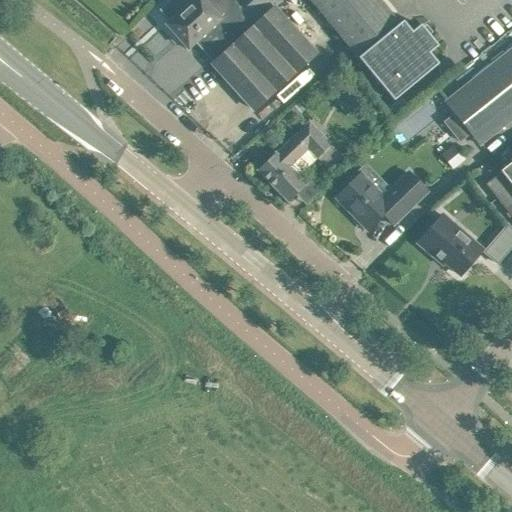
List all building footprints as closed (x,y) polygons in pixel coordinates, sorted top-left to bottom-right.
[(194,0),(169,22),(167,25),(188,48),(193,43),(194,42),(213,25),(232,45),(273,8),(282,0),(248,0),(240,7),(237,3),(233,0),(194,0)] [(309,0),(358,58),(399,24),(379,0),(309,0)] [(273,8),(232,45),(212,64),(254,110),(315,54),(273,8)] [(358,58),(393,101),(438,64),(428,53),(437,46),(423,28),(420,25),(411,32),(402,21),(399,24),(358,58)] [(454,113),(442,122),(459,143),(471,134),(479,145),(511,118),(511,49),(445,102),(454,113)] [(352,81),(332,99),(345,114),(365,96),(352,81)] [(340,155),(331,145),(308,122),(294,136),(276,154),(275,153),(257,170),(288,202),(306,185),(288,167),(307,149),(326,169),(340,155)] [(437,133),(427,140),(436,152),(445,145),(437,133)] [(511,161),(500,171),(500,172),(485,184),(511,217),(511,161)] [(408,173),(391,190),(365,163),(356,173),(344,186),(346,188),(336,198),(367,230),(383,215),(393,225),(427,192),(408,173)] [(460,275),(482,250),(442,216),(418,243),(433,256),(435,253),(460,275)] [(511,229),(507,224),(483,252),(497,264),(511,246),(511,229)]
